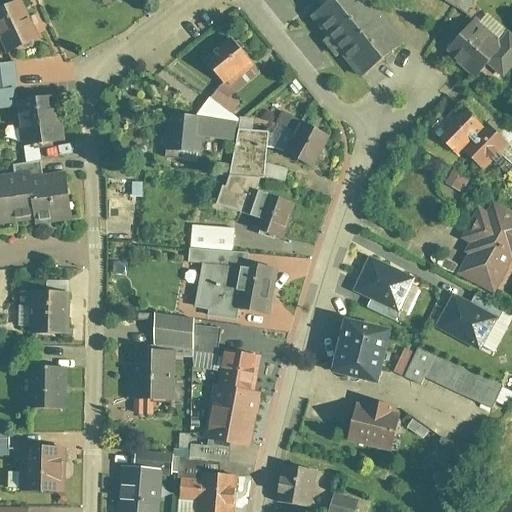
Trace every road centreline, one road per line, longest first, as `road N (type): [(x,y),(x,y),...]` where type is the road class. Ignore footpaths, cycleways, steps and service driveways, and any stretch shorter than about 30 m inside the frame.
road 1 (residential): [(245,0),(317,90),(368,134),(291,348),(257,511)]
road 2 (residential): [(87,236),(81,85),(198,0)]
road 3 (residential): [(87,511),(87,236)]
